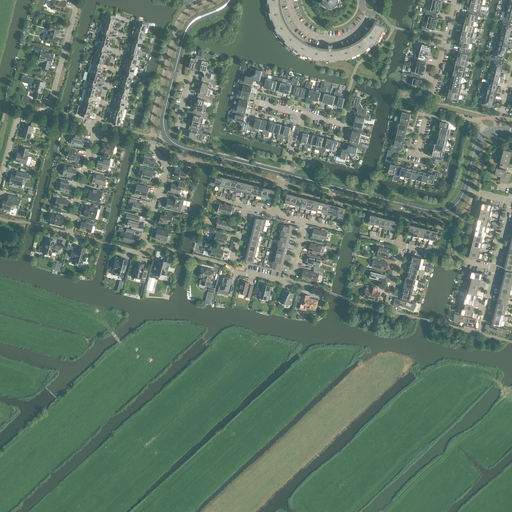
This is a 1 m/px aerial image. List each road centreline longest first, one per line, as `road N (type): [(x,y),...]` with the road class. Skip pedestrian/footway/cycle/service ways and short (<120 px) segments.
road 1 (track): [(120,342),(99,317),(0,288)]
road 2 (tertiary): [(409,205),(285,174)]
road 3 (tertiary): [(285,174),(166,136)]
road 4 (residential): [(46,116),(77,0)]
